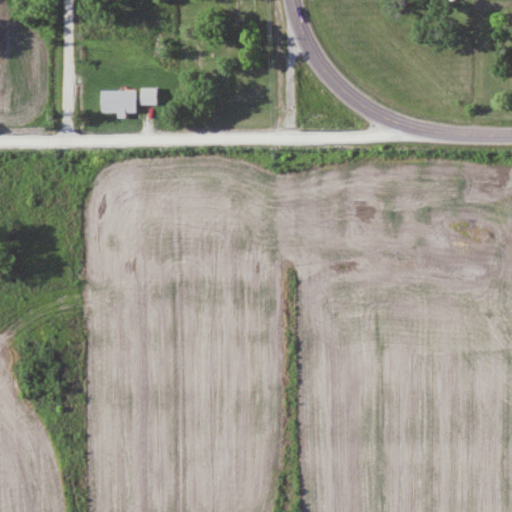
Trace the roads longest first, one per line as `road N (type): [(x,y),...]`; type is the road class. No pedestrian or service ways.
road 1 (residential): [(0,141),(377,136),(405,127)]
road 2 (tertiary): [(511,134),(433,132),(367,109),(325,73),(298,25)]
road 3 (residential): [(66,141),(67,0)]
